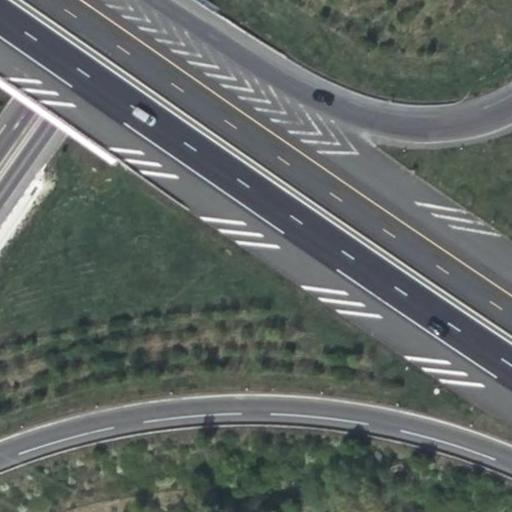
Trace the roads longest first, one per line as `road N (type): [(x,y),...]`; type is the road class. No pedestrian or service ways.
road 1 (motorway): [(0,17),(511,368)]
road 2 (motorway): [(511,306),(64,0)]
road 3 (motorway): [(0,448),(91,419),(260,404),(369,416),(511,458)]
road 4 (motorway): [(511,103),(484,117),(412,126),(331,105),(248,63),(154,0)]
road 5 (motorway): [(0,193),(133,0)]
road 6 (motorway): [(95,0),(0,137)]
